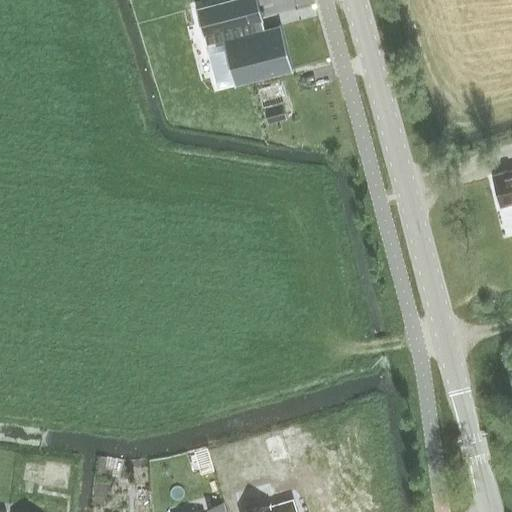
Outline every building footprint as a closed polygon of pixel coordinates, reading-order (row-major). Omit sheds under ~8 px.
[(257,0),(229,0),(196,9),(203,34),(214,32),(217,45),(207,47),(217,86),(233,82),(291,67),(281,28),(263,32),(260,19),(262,19),(257,0)] [(264,108),(263,108),(267,123),(286,118),(287,118),(283,103),(282,103),(282,104),(264,108)] [(511,169),(493,174),(500,205),(511,201),(511,169)] [(279,449),(266,453),(271,472),(285,468),(279,449)] [(307,511),(324,511),(328,511),(378,511),(368,475),(340,483),(337,473),(327,476),(321,458),(294,466),(307,511)] [(28,460),(25,477),(46,480),(45,487),(69,490),(72,465),(28,460)] [(199,465),(201,474),(214,470),(211,461),(199,465)] [(268,505),(246,511),(295,511),(292,500),(269,507),(268,505)] [(225,511),(223,503),(207,508),(208,511),(225,511)]
